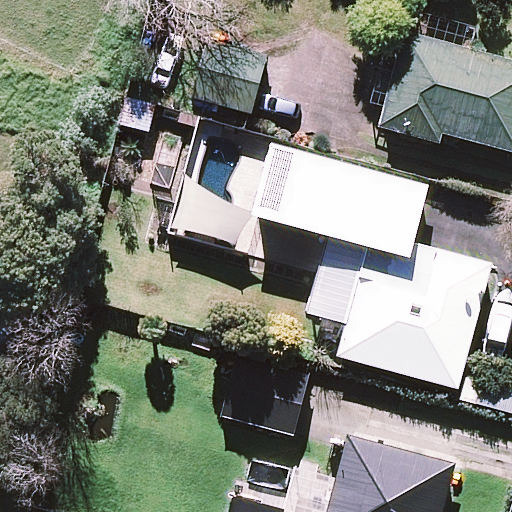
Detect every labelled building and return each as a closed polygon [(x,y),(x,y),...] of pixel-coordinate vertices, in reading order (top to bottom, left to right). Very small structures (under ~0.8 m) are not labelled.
[(511,71),(404,43),(380,137),(437,152),(440,142),(511,161),(511,71)] [(267,63),(229,52),(212,109),(250,121),(267,63)] [(427,195),(199,134),(170,243),(241,261),(250,230),(324,249),(307,313),(347,324),(336,365),(456,397),(490,270),(412,250),(427,195)] [(23,310),(0,302),(0,367),(5,369),(23,310)] [(307,382),(236,366),(222,426),(293,442),(307,382)] [(442,511),(453,474),(347,445),(328,511),(442,511)]
